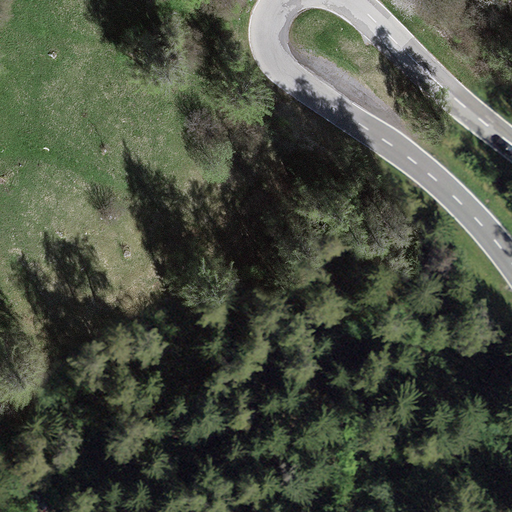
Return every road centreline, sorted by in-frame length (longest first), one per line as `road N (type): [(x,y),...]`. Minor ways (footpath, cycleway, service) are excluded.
road 1 (tertiary): [(511,261),(435,178),(287,74),(268,39),(269,21),(286,0)]
road 2 (tertiary): [(344,0),(511,144)]
